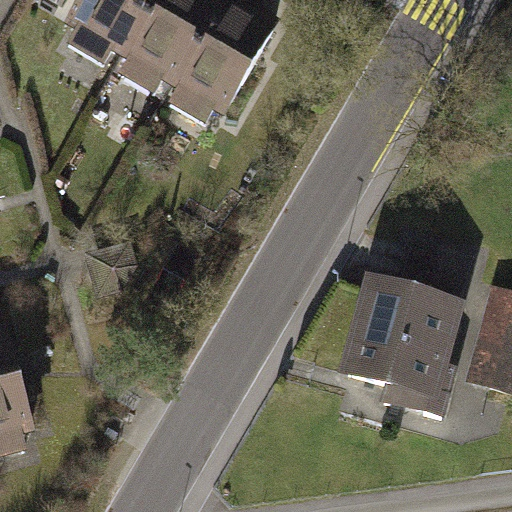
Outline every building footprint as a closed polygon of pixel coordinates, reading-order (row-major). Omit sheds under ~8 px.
[(82,0),(68,26),(78,32),(69,48),(104,68),(111,56),(119,60),(154,0),(82,0)] [(154,0),(119,60),(126,64),(118,79),(154,100),(163,85),(173,90),(225,0),(154,0)] [(252,9),(236,0),(225,0),(173,90),(178,93),(169,108),(206,130),(212,120),(222,126),(281,26),(261,15),(252,9)] [(236,0),(252,9),(257,0),(236,0)] [(411,243),(398,293),(462,310),(475,260),(411,243)] [(88,256),(98,301),(124,294),(139,270),(132,245),(88,256)] [(447,369),(462,310),(398,293),(363,284),(336,382),(385,395),(381,407),(443,423),(457,372),(447,369)] [(511,294),(491,289),(465,385),(511,397),(511,294)] [(0,461),(30,453),(27,443),(39,439),(6,326),(0,328),(0,461)]
